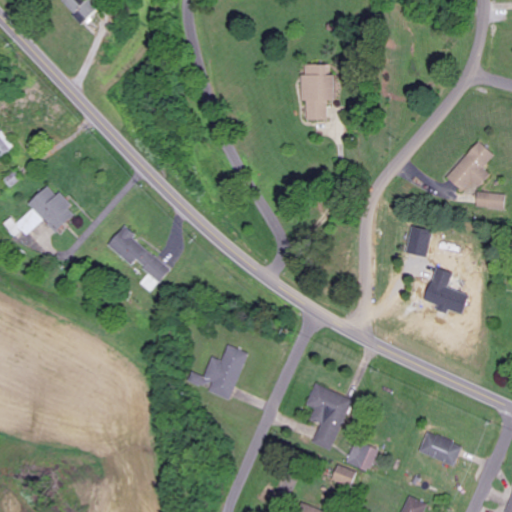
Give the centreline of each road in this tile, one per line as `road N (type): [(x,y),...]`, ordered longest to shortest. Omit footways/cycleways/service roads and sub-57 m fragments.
road 1 (secondary): [(511,401),(368,334),(248,256),(0,6)]
road 2 (residential): [(368,334),(368,244),(378,193),(459,97),(480,58),(489,0)]
road 3 (residential): [(193,0),(207,94),(280,232),(281,255),(269,272)]
road 4 (residential): [(232,511),(320,307)]
